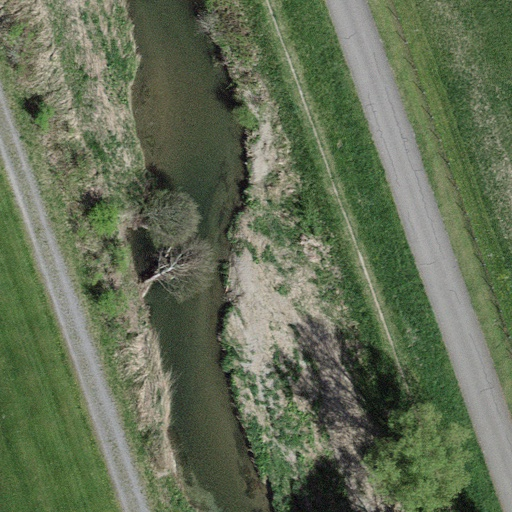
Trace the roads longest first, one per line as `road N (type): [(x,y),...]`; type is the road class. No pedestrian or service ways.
road 1 (unclassified): [(349,0),(511,463)]
road 2 (track): [(0,90),(149,511)]
